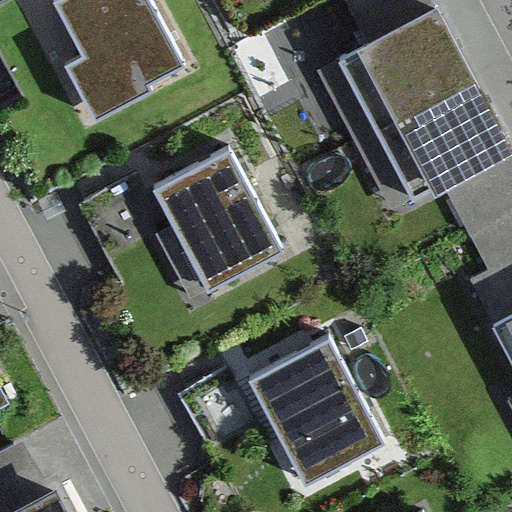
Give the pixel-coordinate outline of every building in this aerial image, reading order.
[(147,0),(66,0),(58,4),(85,55),(68,65),(93,111),(182,63),(147,0)] [(343,53),(379,120),(472,70),(435,3),(343,53)] [(379,120),(416,187),(508,137),(472,70),(379,120)] [(230,152),(159,190),(212,288),(283,249),(230,152)] [(511,310),(497,319),(511,347),(511,310)] [(326,346),(255,384),(308,481),(379,443),(326,346)] [(0,401),(9,397),(0,381),(0,401)] [(0,511),(50,486),(27,442),(0,456),(0,511)] [(65,511),(52,487),(5,511),(65,511)]
